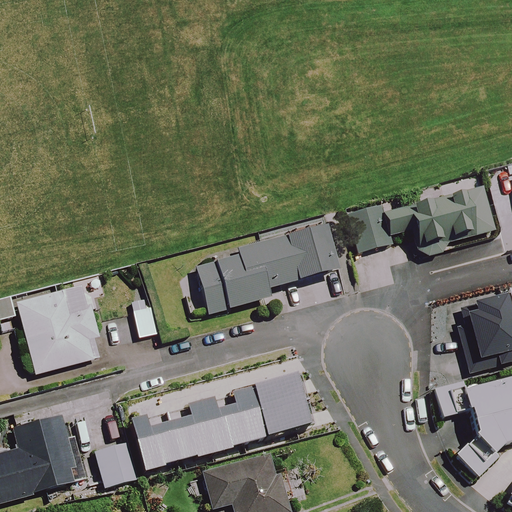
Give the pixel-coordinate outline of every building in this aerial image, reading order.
[(480,192),(378,218),(387,251),(390,262),(492,236),(480,192)] [(387,251),(378,218),(377,210),(343,219),(353,260),(387,251)] [(334,277),(322,233),(233,257),(234,262),(193,273),(206,321),(267,304),(264,295),(334,277)] [(94,341),(82,292),(14,309),(32,380),(89,365),(84,344),(94,341)] [(0,324),(12,321),(7,301),(0,302),(0,324)] [(153,339),(147,314),(130,317),(135,343),(153,339)] [(275,424),(263,379),(183,400),(197,453),(241,441),(239,433),(275,424)] [(511,384),(461,398),(458,387),(430,395),(438,424),(464,417),(471,443),(451,460),(471,484),(469,489),(492,504),(501,503),(511,510),(511,384)] [(0,508),(80,485),(60,420),(10,435),(16,454),(0,458),(0,508)] [(131,487),(122,448),(92,455),(101,494),(131,487)] [(197,469),(193,454),(154,462),(158,478),(197,469)] [(271,481),(266,460),(199,476),(208,511),(221,511),(227,510),(227,511),(285,511),(277,479),(271,481)]
